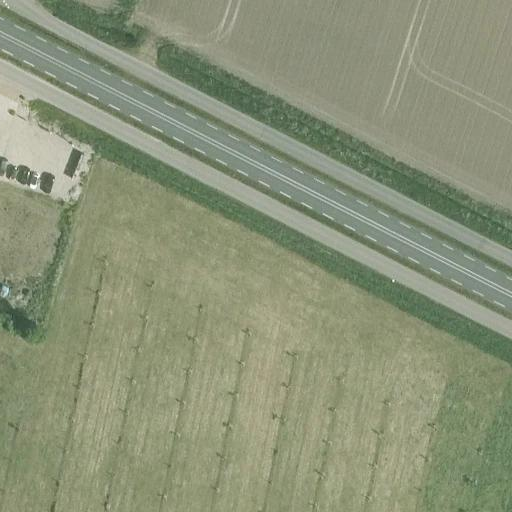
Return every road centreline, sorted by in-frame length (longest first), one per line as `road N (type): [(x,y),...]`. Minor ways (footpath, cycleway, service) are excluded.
road 1 (unclassified): [(511,333),(0,69)]
road 2 (primary): [(511,297),(0,35)]
road 3 (unclassified): [(19,0),(38,17),(511,259)]
